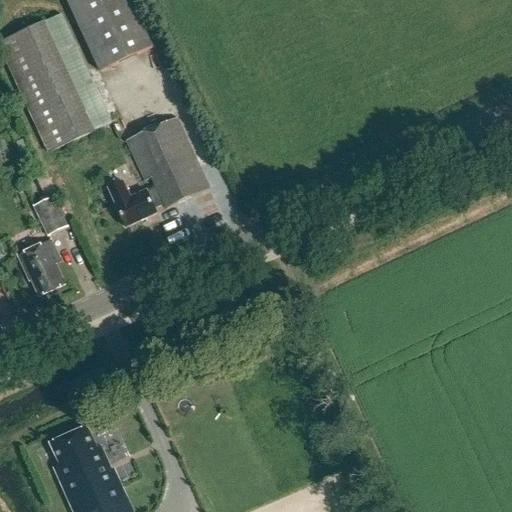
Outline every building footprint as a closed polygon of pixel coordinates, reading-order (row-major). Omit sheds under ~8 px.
[(157,46),(135,0),(65,0),(99,73),(157,46)] [(0,43),(0,51),(48,155),(93,134),(41,24),(0,43)] [(147,192),(146,191),(115,206),(125,228),(156,214),(154,210),(163,205),(165,210),(208,190),(175,119),(127,141),(145,181),(151,179),(156,188),(147,192)] [(53,197),(33,206),(47,236),(66,227),(53,197)] [(18,258),(27,277),(30,278),(39,299),(65,287),(55,266),(61,264),(51,243),(18,258)] [(101,450),(96,452),(87,430),(52,446),(62,467),(55,470),(73,511),(132,511),(114,471),(111,472),(101,450)]
